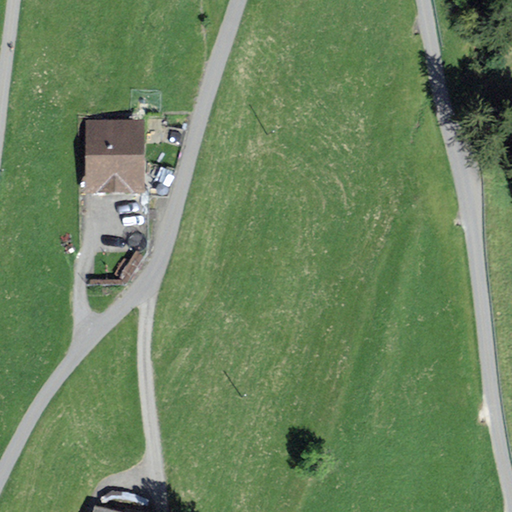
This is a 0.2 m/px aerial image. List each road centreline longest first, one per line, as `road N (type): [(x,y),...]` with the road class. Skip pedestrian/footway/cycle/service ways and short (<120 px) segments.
road 1 (unclassified): [(245,0),(161,285),(92,346),(0,501)]
road 2 (unclassified): [(511,401),(437,0)]
road 3 (track): [(0,189),(24,0)]
